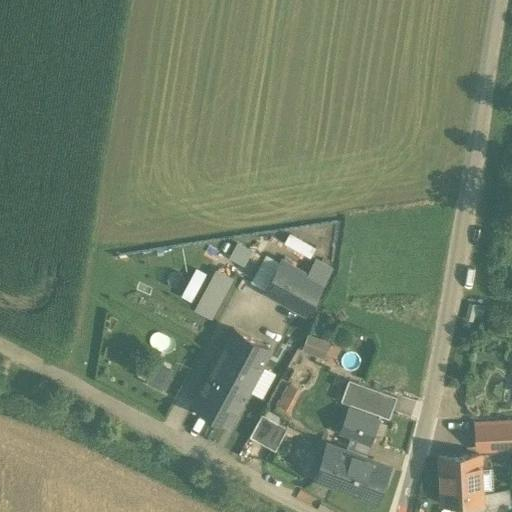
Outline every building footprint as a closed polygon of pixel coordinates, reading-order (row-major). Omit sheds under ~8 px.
[(236,239),(228,251),(241,260),(249,248),(236,239)] [(306,274),(279,259),(262,289),(304,312),(321,282),(306,274)] [(329,268),(314,259),(306,274),(321,282),(329,268)] [(213,265),(192,306),(212,317),(233,275),(213,265)] [(232,327),(190,404),(227,424),(268,347),(232,327)] [(322,355),(328,337),(305,330),(300,348),(322,355)] [(329,339),(324,354),(338,360),(344,345),(329,339)] [(156,357),(145,378),(161,387),(172,366),(156,357)] [(395,395),(347,378),(339,400),(348,403),(348,402),(378,413),(378,414),(387,417),(395,395)] [(280,402),(291,405),(297,385),(285,382),(280,402)] [(378,413),(348,402),(348,403),(338,430),(368,441),(378,414),(378,413)] [(275,420),(260,412),(247,435),(263,443),(275,420)] [(509,421),(474,422),(475,448),(511,446),(510,436),(509,421)] [(386,465),(350,452),(339,448),(334,461),(320,456),(313,475),(338,484),(337,484),(374,498),(386,465)] [(478,455),(438,457),(440,501),(480,498),(478,455)]
